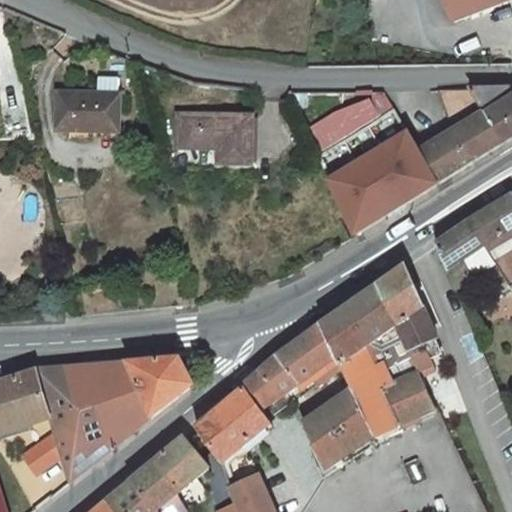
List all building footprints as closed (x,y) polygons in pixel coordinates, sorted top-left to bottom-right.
[(507,0),(448,0),(457,20),(507,0)] [(92,137),(92,131),(120,133),(122,98),(120,97),(121,83),(101,81),(100,96),(62,93),(60,134),(92,137)] [(498,141),(471,83),(465,83),(455,84),(435,85),(453,129),(417,148),(427,166),(435,182),(451,171),(470,160),(498,141)] [(511,92),(506,83),(471,83),(498,141),(511,132),(511,92)] [(318,154),(395,106),(387,92),(358,93),(358,102),(335,112),(307,129),(318,154)] [(427,166),(417,148),(405,126),(395,106),(318,154),(334,191),(352,234),(367,225),(382,215),(410,198),(435,182),(427,166)] [(254,168),(254,118),(179,118),(179,151),(219,150),(219,168),(254,168)] [(458,226),(430,244),(452,290),(466,281),(460,271),(452,255),(478,241),(487,255),(505,283),(511,278),(511,202),(506,192),(501,196),(485,207),(458,226)] [(460,271),(487,255),(478,241),(452,255),(460,271)] [(392,271),(375,282),(392,321),(402,342),(414,366),(418,373),(439,362),(427,342),(431,340),(400,266),(392,271)] [(434,404),(418,373),(414,366),(402,342),(392,321),(375,282),(368,286),(344,304),(325,316),(317,321),(326,358),(341,390),(366,436),(434,404)] [(80,309),(79,291),(59,292),(60,310),(80,309)] [(239,382),(241,387),(256,412),(326,358),(317,321),(313,324),(309,327),(297,335),(276,352),(239,382)] [(194,387),(181,355),(175,355),(165,356),(142,359),(108,362),(63,367),(36,369),(50,416),(70,483),(85,472),(100,460),(125,442),(163,411),(194,387)] [(0,433),(50,416),(36,369),(12,378),(10,374),(0,377),(0,433)] [(227,399),(195,426),(218,462),(265,427),(256,412),(241,387),(227,399)] [(366,436),(341,390),(289,421),(316,467),(366,436)] [(179,494),(206,470),(183,436),(156,459),(179,494)] [(160,511),(179,494),(156,459),(148,466),(130,482),(108,499),(118,511),(160,511)] [(0,511),(11,511),(0,479),(0,511)] [(274,511),(259,479),(231,493),(234,499),(239,511),(274,511)] [(94,511),(118,511),(108,499),(94,511)] [(225,511),(239,511),(234,499),(223,506),(225,511)]
